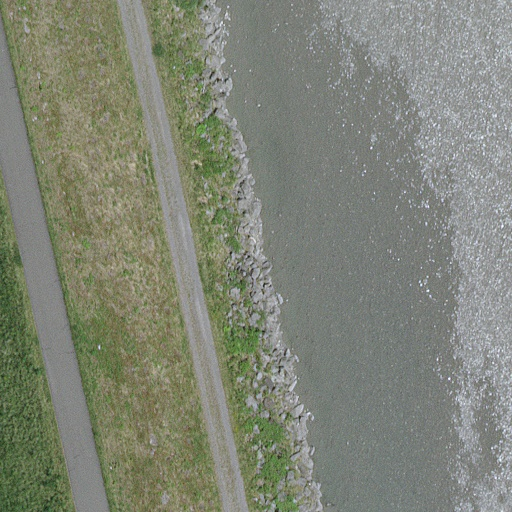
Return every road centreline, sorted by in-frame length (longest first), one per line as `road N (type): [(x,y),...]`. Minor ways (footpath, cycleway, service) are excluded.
road 1 (track): [(127,0),(233,511)]
road 2 (track): [(0,79),(92,511)]
